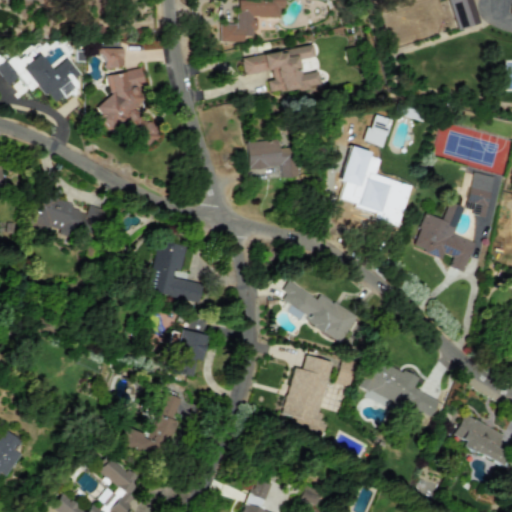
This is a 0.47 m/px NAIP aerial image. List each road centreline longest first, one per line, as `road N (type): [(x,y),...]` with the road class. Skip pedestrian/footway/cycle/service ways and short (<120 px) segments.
road 1 (residential): [(0,125),(148,198),(323,249),(379,283),(457,356),(511,388)]
road 2 (residential): [(189,511),(239,403),(253,323),(237,241),(182,78),(171,0)]
